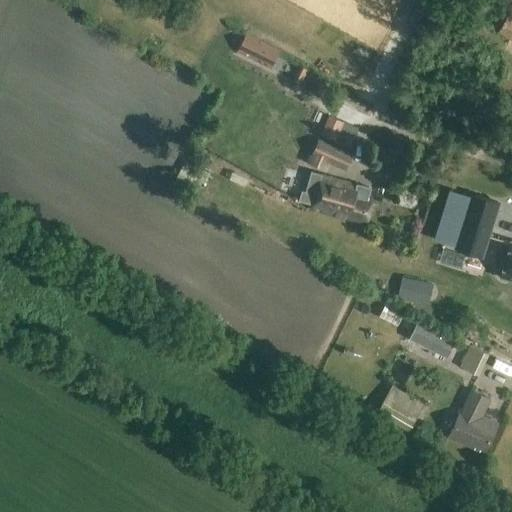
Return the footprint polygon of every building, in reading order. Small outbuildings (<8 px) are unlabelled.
[(511,39),(511,19),(507,17),(499,33),(511,39)] [(245,34),(236,52),(269,69),(278,51),(245,34)] [(300,66),(293,80),(300,84),(307,70),(300,66)] [(328,116),(321,135),(336,141),(344,122),(328,116)] [(347,171),(355,154),(319,139),(308,163),(327,171),(330,164),(347,171)] [(196,198),(210,174),(186,160),(172,185),(196,198)] [(332,217),(363,224),(369,200),(368,200),(371,189),(310,170),(304,190),(300,189),(297,199),(314,204),(312,211),(332,217)] [(484,257),(500,203),(473,195),(457,249),(484,257)] [(511,279),(511,246),(503,277),(511,279)] [(430,304),(434,284),(402,277),(398,298),(430,304)] [(455,320),(453,324),(455,329),(459,330),(463,329),(465,324),(463,320),(459,318),(455,320)] [(418,324),(410,339),(432,350),(448,358),(455,343),(440,335),(418,324)] [(479,376),(490,354),(471,344),(460,366),(479,376)] [(487,453),(500,424),(484,416),(492,399),(473,390),(451,437),(487,453)] [(387,393),(376,414),(408,432),(420,412),(399,400),(387,393)]
